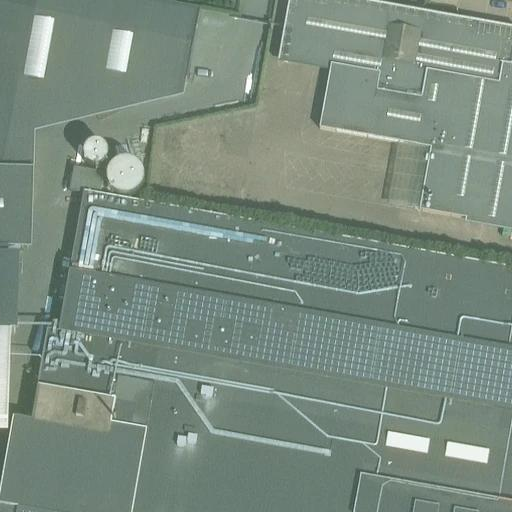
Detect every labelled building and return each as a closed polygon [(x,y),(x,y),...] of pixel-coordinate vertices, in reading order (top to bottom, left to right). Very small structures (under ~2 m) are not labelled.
[(0,0),(0,169),(34,171),(35,133),(184,98),(200,9),(148,0),(0,0)] [(221,0),(218,13),(237,18),(241,0),(221,0)] [(511,66),(511,67),(511,65),(511,35),(320,0),(294,0),(284,58),(330,66),(320,130),(432,149),(421,212),(511,229),(511,66)] [(203,32),(203,44),(223,45),(224,33),(203,32)] [(511,511),(511,270),(101,197),(106,175),(76,168),(71,191),(85,194),(63,313),(59,312),(59,308),(49,306),(32,422),(14,419),(0,499),(0,511),(511,511)] [(0,249),(10,250),(32,251),(34,171),(0,169),(0,249)] [(10,250),(0,249),(0,333),(12,334),(13,256),(10,256),(10,250)]
